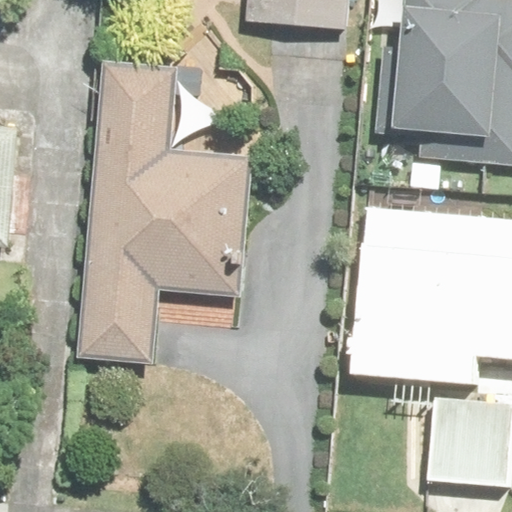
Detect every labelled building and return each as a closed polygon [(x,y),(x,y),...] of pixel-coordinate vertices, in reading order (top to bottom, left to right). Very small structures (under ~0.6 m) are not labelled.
[(253,0),(252,27),(352,35),(354,0),(253,0)] [(419,164),(511,173),(511,3),(481,0),(414,0),(408,67),(399,66),(392,135),(422,138),(419,164)] [(253,94),(106,86),(90,365),(161,369),(165,296),(241,300),(253,94)] [(0,250),(17,252),(27,137),(0,134),(0,250)] [(511,219),(373,209),(359,381),(480,391),(482,363),(511,365),(511,219)] [(511,492),(511,407),(438,406),(436,490),(511,492)]
